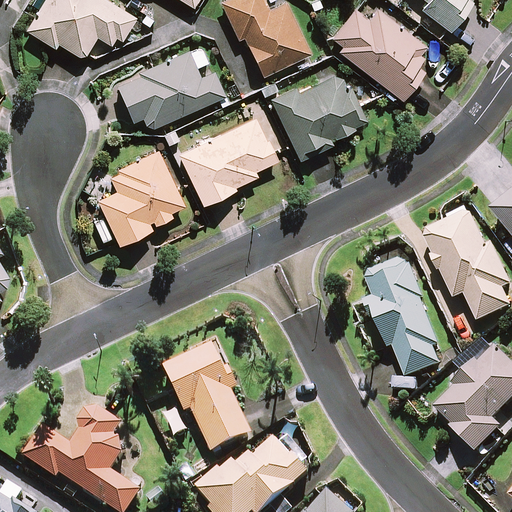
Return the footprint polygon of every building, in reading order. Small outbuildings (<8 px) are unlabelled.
[(135,19),(104,0),(44,0),(26,30),(53,47),(56,43),(82,58),(95,36),(110,45),(117,33),(124,36),(135,19)] [(267,9),(262,0),(226,0),(220,3),(237,40),(243,37),(262,76),(308,54),(283,1),(267,9)] [(423,0),(426,2),(420,9),(448,30),(470,0),(423,0)] [(424,72),(417,67),(422,60),(418,57),(425,47),(376,9),(367,21),(353,10),(330,40),(342,49),(339,52),(402,101),(424,72)] [(213,72),(200,78),(195,68),(208,63),(200,46),(115,84),(132,122),(142,118),(147,130),(224,96),(213,72)] [(365,123),(341,71),(298,91),(296,87),(270,99),(299,160),(330,145),(328,141),(365,123)] [(274,161),(253,119),(178,156),(203,205),(255,179),(252,172),(274,161)] [(118,245),(152,229),(148,222),(151,220),(154,226),(169,218),(167,213),(182,206),(156,151),(108,174),(116,191),(97,200),(105,218),(94,223),(103,243),(114,238),(118,245)] [(511,196),(494,211),(511,234),(511,196)] [(490,253),(470,213),(423,235),(456,301),(466,296),(479,324),(511,308),(503,290),(511,286),(494,251),(490,253)] [(375,299),(365,303),(370,318),(376,316),(389,350),(395,348),(406,379),(440,367),(433,348),(438,346),(407,260),(366,275),(375,299)] [(511,364),(496,349),(494,351),(482,340),(450,373),(459,382),(432,410),(478,454),(500,431),(505,436),(511,429),(511,364)] [(235,393),(214,349),(164,372),(185,417),(192,414),(212,457),(251,439),(231,395),(235,393)] [(122,428),(91,408),(77,430),(81,433),(71,449),(44,431),(25,461),(57,482),(60,478),(111,511),(128,511),(141,494),(110,474),(125,451),(112,442),(122,428)] [(267,511),(307,479),(276,442),(253,461),(250,457),(235,470),(232,466),(218,478),(216,475),(196,491),(212,510),(209,511),(267,511)] [(19,511),(15,509),(23,496),(8,486),(0,498),(0,511),(73,511),(69,509),(67,511),(19,511)] [(345,511),(328,497),(314,511),(345,511)]
